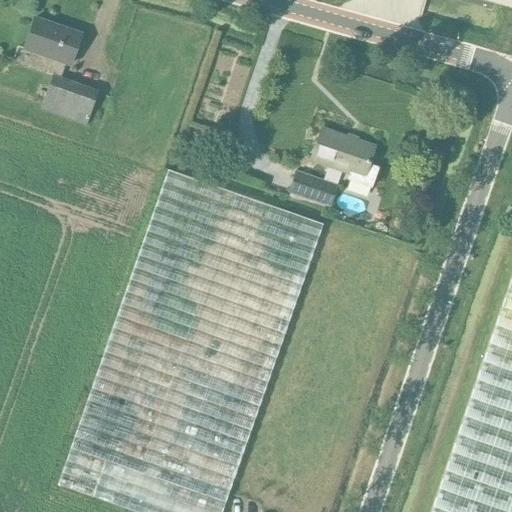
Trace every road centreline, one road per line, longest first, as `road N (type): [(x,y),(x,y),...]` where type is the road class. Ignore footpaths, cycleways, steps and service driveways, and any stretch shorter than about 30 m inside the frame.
road 1 (unclassified): [(368,511),(511,87)]
road 2 (tertiary): [(511,70),(260,0)]
